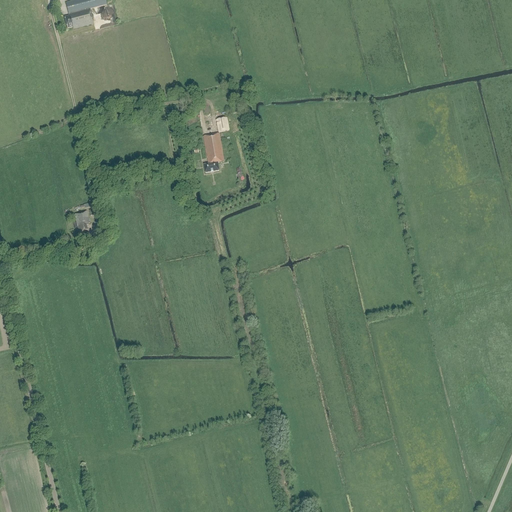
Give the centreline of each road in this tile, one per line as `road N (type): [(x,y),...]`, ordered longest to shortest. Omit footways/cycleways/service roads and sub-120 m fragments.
road 1 (tertiary): [(58,511),(0,267)]
road 2 (track): [(0,267),(71,253),(106,234),(79,126)]
road 3 (track): [(79,126),(187,99),(211,114)]
road 4 (track): [(48,0),(79,126)]
